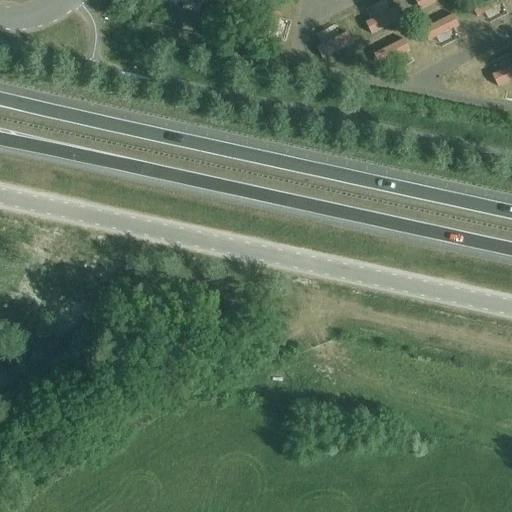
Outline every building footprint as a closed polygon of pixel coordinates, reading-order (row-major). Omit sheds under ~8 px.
[(368,20),(377,33),(404,14),(395,1),(368,20)] [(430,38),(462,23),(455,9),(424,24),(430,38)] [(324,55),(355,41),(349,27),(318,42),(324,55)] [(407,34),(376,49),(383,63),(413,48),(407,34)] [(511,60),(493,69),(501,85),(511,79),(511,60)]
